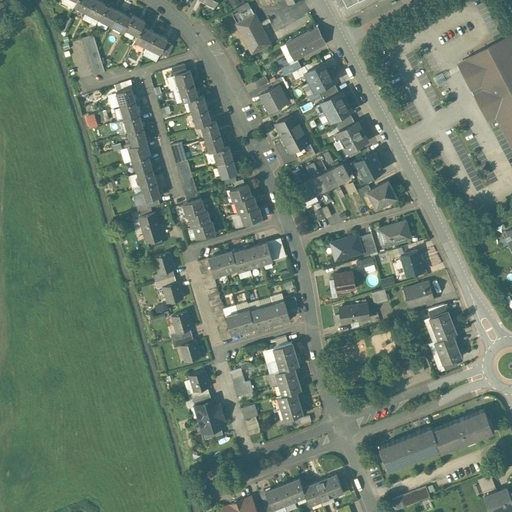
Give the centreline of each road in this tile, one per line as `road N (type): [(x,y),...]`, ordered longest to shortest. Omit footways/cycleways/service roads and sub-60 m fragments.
road 1 (tertiary): [(340,39),(499,345)]
road 2 (residential): [(287,218),(186,250),(216,351)]
road 3 (residential): [(287,218),(201,48)]
road 4 (residential): [(248,457),(216,469),(223,487),(346,439)]
road 5 (residential): [(346,439),(494,379)]
road 6 (residential): [(489,367),(340,423)]
road 7 (residential): [(143,70),(178,191)]
